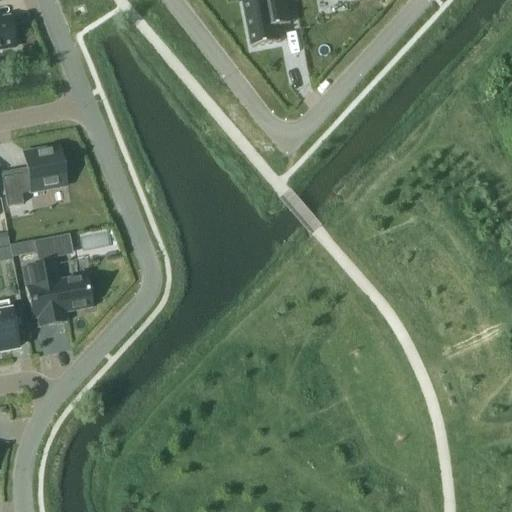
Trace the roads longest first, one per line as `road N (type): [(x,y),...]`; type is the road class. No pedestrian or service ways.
road 1 (residential): [(421,0),(285,144),(171,0)]
road 2 (residential): [(55,396),(151,283),(85,104)]
road 3 (residential): [(24,511),(22,465),(55,396)]
